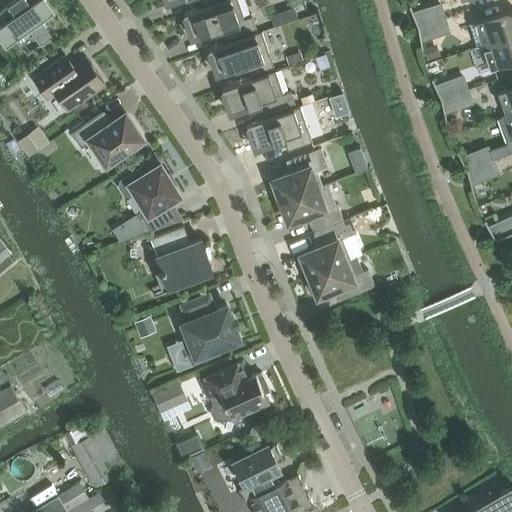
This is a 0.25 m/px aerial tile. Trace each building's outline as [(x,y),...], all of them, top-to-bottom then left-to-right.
[(55,12),(46,0),(36,0),(31,4),(27,0),(11,0),(0,8),(0,18),(3,22),(0,24),(0,36),(6,46),(30,29),(40,43),(51,35),(41,21),(55,12)] [(225,39),(249,31),(245,18),(237,21),(230,0),(222,0),(184,13),(192,38),(221,28),(225,39)] [(412,13),(417,26),(444,18),(440,5),(412,13)] [(293,8),(271,15),(275,26),(297,18),(293,8)] [(476,47),(511,35),(511,9),(469,24),(476,47)] [(420,40),(448,32),(444,18),(417,26),(420,40)] [(250,75),(274,67),(262,31),(209,49),(217,73),(246,63),(250,75)] [(511,35),(476,47),(476,48),(482,46),(490,69),(511,61),(511,35)] [(427,60),(438,56),(434,44),(423,48),(427,60)] [(301,51),(286,56),(289,65),(304,60),(301,51)] [(68,109),(105,83),(87,57),(73,66),(65,55),(34,77),(49,98),(57,92),(68,109)] [(275,70),(222,88),(231,113),(259,103),(263,115),(288,106),(295,104),(291,89),(283,92),(275,70)] [(435,86),(441,99),(467,90),(463,76),(435,86)] [(511,87),(498,92),(506,116),(511,113),(511,87)] [(444,113),(472,103),(467,90),(441,99),(444,113)] [(313,94),(301,98),(303,104),(316,100),(313,94)] [(256,148),(284,139),(288,150),(313,142),(300,106),(247,124),(256,148)] [(91,141),(105,161),(107,164),(144,139),(125,113),(112,122),(108,121),(101,111),(71,132),(82,147),(91,141)] [(506,142),(511,139),(511,113),(506,116),(498,119),(506,142)] [(29,155),(49,141),(41,130),(21,143),(29,155)] [(460,158),(467,170),(493,160),(488,147),(460,158)] [(280,200),(280,201),(322,185),(317,171),(328,167),(322,148),(292,159),(296,171),(273,180),(275,187),(272,189),(277,201),(280,200)] [(470,184),(498,173),(493,160),(467,170),(470,184)] [(139,218),(147,231),(180,219),(170,201),(180,195),(161,164),(146,174),(141,167),(121,180),(119,186),(124,194),(130,195),(135,192),(146,208),(140,212),(139,218)] [(323,186),(322,185),(280,201),(288,223),(312,214),(318,230),(344,220),(337,204),(325,208),(318,188),(323,186)] [(493,196),(489,185),(474,190),(478,202),(493,196)] [(356,224),(381,216),(377,203),(352,211),(356,224)] [(511,216),(488,227),(495,240),(511,233),(511,216)] [(302,259),(299,263),(305,278),(351,259),(343,239),(355,234),(357,233),(350,218),(344,220),(318,230),(322,241),(318,242),(318,248),(301,255),(302,259)] [(151,238),(151,239),(158,256),(157,256),(162,271),(155,273),(163,293),(192,282),(190,277),(213,268),(202,239),(189,244),(183,227),(184,227),(184,226),(151,238)] [(0,258),(11,249),(0,236),(0,258)] [(351,259),(305,278),(311,292),(316,293),(318,297),(336,290),(341,288),(345,298),(375,286),(368,269),(364,271),(358,256),(351,259)] [(192,364),(218,354),(216,349),(240,340),(227,306),(215,310),(209,294),(180,305),(187,321),(182,323),(188,339),(183,341),(192,364)] [(136,322),(142,336),(156,331),(150,316),(136,322)] [(220,422),(227,420),(234,422),(241,419),(243,413),(269,402),(265,393),(270,391),(262,372),(256,375),(256,374),(250,376),(242,360),(200,379),(208,397),(209,396),(213,406),(210,412),(214,420),(220,422)] [(179,381),(152,393),(161,412),(188,400),(179,381)] [(22,382),(12,388),(24,409),(34,403),(22,382)] [(11,386),(0,391),(0,427),(26,412),(24,409),(12,388),(11,386)] [(87,422),(65,433),(71,445),(93,433),(87,422)] [(93,433),(71,445),(93,486),(125,470),(103,428),(93,433)] [(183,453),(201,445),(195,430),(176,439),(183,453)] [(239,489),(238,490),(240,492),(241,493),(242,495),(243,498),(244,500),(244,502),(246,502),(251,499),(257,511),(299,511),(313,505),(298,474),(276,485),(266,467),(283,459),(284,460),(285,459),(283,457),(281,455),(280,453),(278,450),(277,448),(277,445),(276,442),(275,443),(275,444),(269,446),(268,444),(259,449),(256,443),(257,443),(256,442),(254,443),(252,445),(250,446),(247,448),(245,449),(242,449),(239,450),(240,451),(241,451),(244,457),(232,462),(244,486),(239,489)] [(204,450),(190,458),(195,468),(209,461),(204,450)] [(101,511),(118,502),(108,486),(87,499),(78,483),(30,511),(101,511)] [(511,511),(511,485),(467,511),(511,511)]
